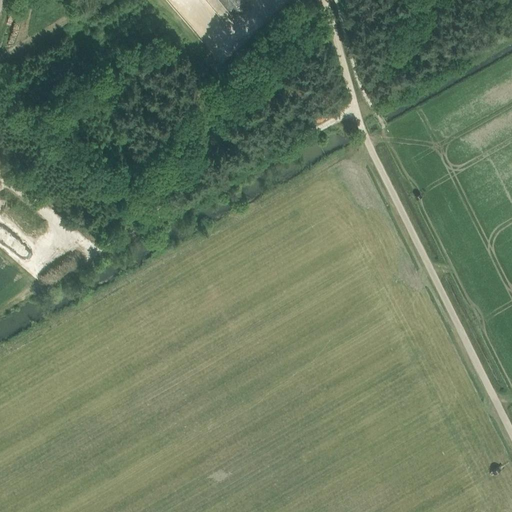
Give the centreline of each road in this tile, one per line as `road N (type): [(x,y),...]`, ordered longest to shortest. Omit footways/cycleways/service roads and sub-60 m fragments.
road 1 (track): [(511,433),(355,108)]
road 2 (unknown): [(169,207),(349,90)]
